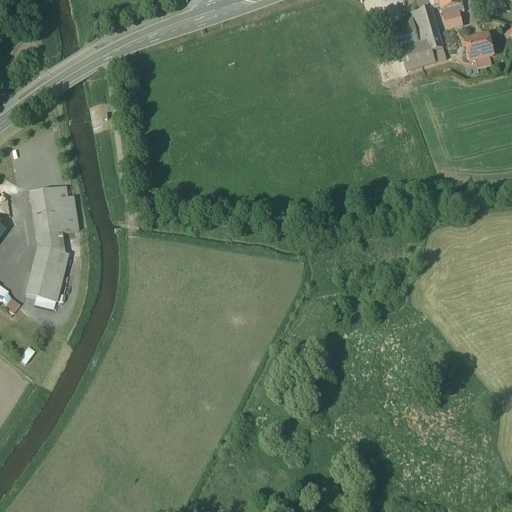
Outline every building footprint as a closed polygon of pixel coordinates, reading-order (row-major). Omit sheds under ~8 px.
[(427,0),(416,4),(419,13),(430,10),(427,0)] [(460,0),(437,0),(443,20),(464,14),(460,0)] [(419,13),(411,16),(412,22),(393,28),(400,51),(418,46),(424,68),(446,61),(440,39),(439,39),(432,15),(431,10),(430,10),(419,13)] [(477,40),(465,43),(467,54),(466,55),(468,61),(470,62),(470,64),(475,62),(489,59),(493,57),(488,37),(484,38),(483,37),(478,39),(477,40)] [(489,59),(475,62),(477,71),(491,67),(489,59)] [(65,190),(30,195),(37,239),(63,235),(63,236),(78,234),(72,199),(67,198),(65,190)] [(67,257),(38,250),(26,298),(55,305),(67,257)] [(30,349),(21,362),(28,367),(37,354),(30,349)]
